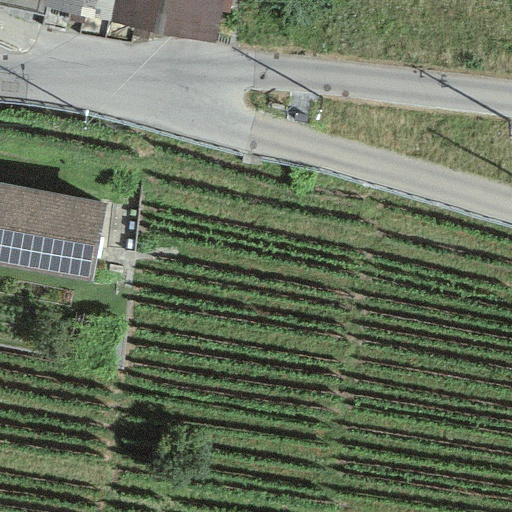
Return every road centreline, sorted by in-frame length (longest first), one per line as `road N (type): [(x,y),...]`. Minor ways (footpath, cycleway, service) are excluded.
road 1 (residential): [(511,204),(78,76)]
road 2 (residential): [(78,76),(280,72),(511,97)]
